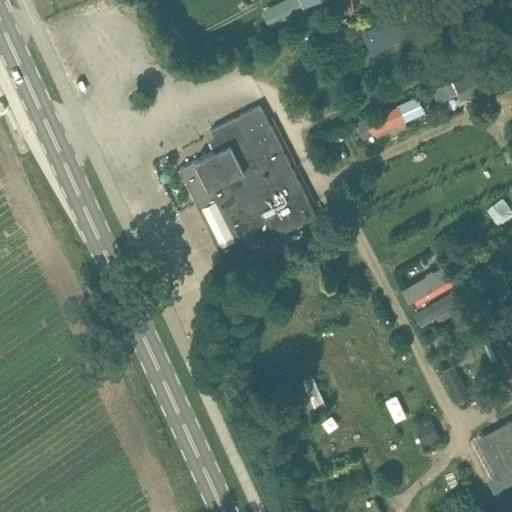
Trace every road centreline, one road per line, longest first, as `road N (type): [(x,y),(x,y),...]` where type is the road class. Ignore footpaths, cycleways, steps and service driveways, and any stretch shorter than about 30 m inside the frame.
road 1 (primary): [(224,511),(0,22)]
road 2 (track): [(511,27),(305,116),(280,101)]
